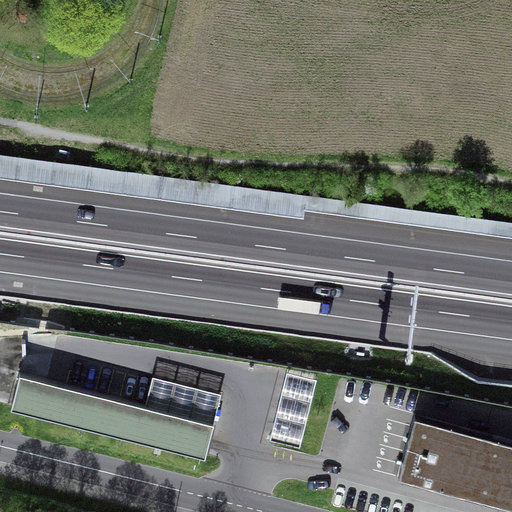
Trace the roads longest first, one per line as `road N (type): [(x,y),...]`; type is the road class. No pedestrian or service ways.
road 1 (motorway): [(511,279),(0,211)]
road 2 (motorway): [(0,253),(511,321)]
road 3 (primary): [(0,445),(264,511)]
